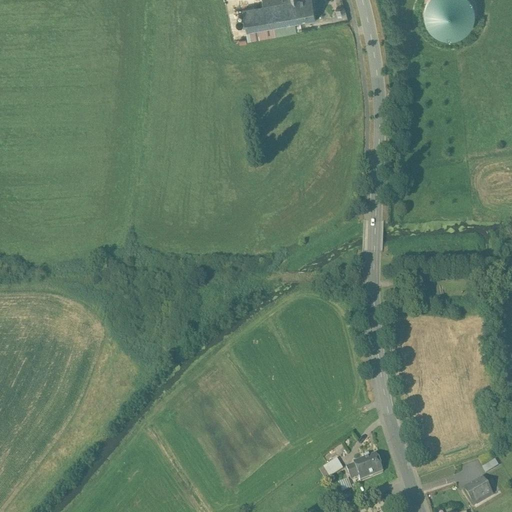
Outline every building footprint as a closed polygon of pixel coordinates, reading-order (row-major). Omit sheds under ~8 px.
[(275,26),(299,22),(294,0),(261,0),(262,5),(243,9),(245,21),(244,22),(243,23),(243,24),(241,25),(240,25),(238,25),(236,23),(238,36),(247,34),(248,40),(277,35),(275,26)] [(312,0),(294,0),(299,22),(316,19),(312,0)] [(427,0),(425,6),(424,16),(427,25),(433,33),(442,37),(452,38),(461,35),(469,29),(473,20),(474,10),(471,1),(470,0),(427,0)] [(376,453),(354,462),(359,474),(361,480),(383,471),(376,453)] [(337,457),(324,465),(330,476),(344,467),(337,457)] [(354,462),(347,465),(351,477),(359,474),(354,462)] [(493,462),(483,468),(486,472),(496,466),(493,462)] [(483,478),(476,482),(480,489),(482,488),(487,496),(492,494),(483,478)] [(480,489),(476,482),(465,488),(474,504),(487,496),(482,488),(480,489)]
